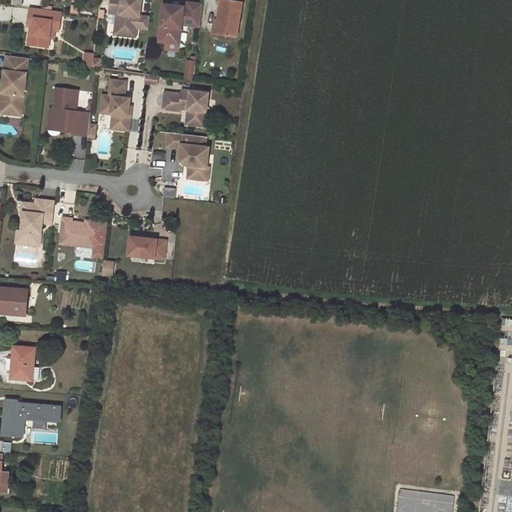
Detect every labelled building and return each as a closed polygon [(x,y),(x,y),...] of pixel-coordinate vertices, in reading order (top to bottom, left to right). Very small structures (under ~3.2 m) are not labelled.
[(141,0),(110,0),(109,13),(117,14),(116,23),(121,23),(119,35),(135,37),(137,23),(134,22),(135,16),(138,17),(139,17),(141,0)] [(221,0),(218,22),(221,22),(219,35),(237,38),(242,4),(221,0)] [(187,8),(164,5),(159,42),(170,43),(171,40),(180,42),(182,25),(200,27),(203,5),(188,3),(187,8)] [(62,12),(30,8),(28,26),(31,27),(34,27),(31,46),(49,48),(50,39),(52,22),(60,23),(62,12)] [(218,22),(215,21),(213,34),(219,35),(221,22),(218,22)] [(59,31),(60,23),(52,22),(50,39),(54,39),(55,31),(59,31)] [(28,59),(10,56),(8,72),(5,71),(3,83),(6,83),(5,92),(2,92),(0,105),(4,110),(16,111),(21,108),(28,59)] [(94,59),(93,67),(101,69),(103,60),(94,59)] [(187,60),(185,79),(194,80),(196,61),(187,60)] [(158,76),(145,74),(144,83),(157,85),(158,76)] [(126,82),(111,80),(109,97),(102,96),(100,113),(112,115),(117,115),(116,130),(128,131),(131,107),(129,107),(125,106),(126,99),(124,98),(126,82)] [(77,91),(56,88),(53,109),(51,125),(72,127),(72,133),(71,135),(87,137),(89,126),(90,114),(75,112),(77,91)] [(196,95),(196,92),(182,91),(181,95),(165,93),(163,109),(180,111),(180,109),(188,110),(193,111),(191,125),(205,127),(209,94),(202,93),(202,95),(196,95)] [(0,105),(0,107),(0,113),(20,116),(21,108),(16,111),(4,110),(0,105)] [(53,109),(50,109),(48,130),(72,133),(72,127),(51,125),(53,109)] [(207,137),(169,133),(167,147),(181,149),(180,158),(182,158),(186,163),(186,166),(189,166),(188,172),(196,173),(195,180),(208,181),(210,168),(207,168),(209,148),(205,147),(207,137)] [(176,198),(177,188),(154,185),(166,197),(176,198)] [(52,224),(55,202),(36,199),(36,204),(35,206),(33,206),(31,204),(22,203),(22,210),(23,212),(21,231),(19,233),(18,241),(20,244),(40,246),(42,223),(52,224)] [(71,219),(63,218),(60,244),(95,248),(98,226),(85,224),(71,222),(71,219)] [(167,242),(131,238),(129,256),(164,260),(167,242)] [(95,248),(94,257),(104,258),(105,250),(95,248)] [(114,264),(104,262),(102,275),(112,276),(114,264)] [(67,274),(57,273),(56,281),(66,282),(67,274)] [(27,290),(0,288),(0,310),(16,312),(16,315),(25,315),(26,315),(27,290)] [(32,379),(33,367),(34,349),(15,347),(12,378),(32,380),(32,379)] [(49,420),(50,406),(17,403),(17,401),(6,400),(3,434),(23,436),(25,419),(49,420)] [(61,407),(50,406),(49,420),(60,421),(61,407)] [(11,444),(4,443),(3,452),(10,452),(11,444)] [(3,454),(0,453),(0,488),(7,489),(8,472),(1,472),(3,454)]
